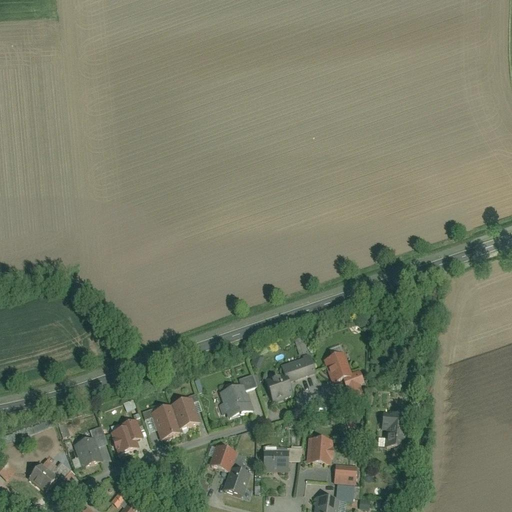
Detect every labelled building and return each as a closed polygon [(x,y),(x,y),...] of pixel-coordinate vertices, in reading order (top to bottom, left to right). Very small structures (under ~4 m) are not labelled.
[(344,358),(326,364),(334,388),(346,384),(348,389),(346,390),(352,407),(362,404),(357,390),(365,388),(360,374),(351,377),(344,358)] [(267,385),(273,402),(292,396),(288,384),(310,376),(305,361),(282,369),(285,379),(267,385)] [(258,391),(255,379),(244,381),(247,393),(258,391)] [(242,389),(223,395),(231,421),(250,415),(242,389)] [(196,402),(176,408),(184,435),(204,429),(196,402)] [(156,416),(145,419),(150,439),(158,437),(160,446),(180,441),(173,415),(157,419),(156,416)] [(142,444),(136,425),(127,428),(133,447),(142,444)] [(388,426),(387,454),(409,455),(410,426),(388,426)] [(103,432),(93,435),(99,452),(109,449),(103,432)] [(127,434),(112,438),(118,458),(133,454),(127,434)] [(331,444),(310,442),(308,464),(330,466),(331,444)] [(94,443),(76,448),(83,474),(101,469),(94,443)] [(217,450),(210,470),(230,477),(237,457),(217,450)] [(303,466),(303,452),(293,452),(293,466),(303,466)] [(265,455),(265,475),(290,474),(289,454),(265,455)] [(0,468),(0,474),(6,482),(16,473),(7,462),(0,468)] [(73,475),(63,466),(58,471),(67,481),(73,475)] [(45,467),(32,482),(48,496),(61,481),(45,467)] [(337,469),(336,486),(354,488),(356,470),(337,469)] [(234,473),(226,497),(244,503),(252,479),(234,473)] [(119,497),(108,510),(110,511),(121,511),(128,504),(119,497)] [(316,511),(337,511),(339,504),(318,501),(316,511)]
